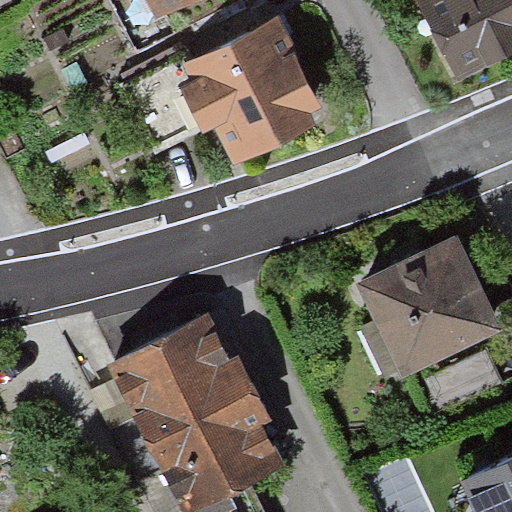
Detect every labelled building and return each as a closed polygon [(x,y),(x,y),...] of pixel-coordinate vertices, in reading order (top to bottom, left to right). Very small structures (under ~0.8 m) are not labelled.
[(511,0),(430,0),(464,70),(511,47),(511,0)] [(324,97),(285,17),(201,58),(192,40),(125,73),(161,146),(223,116),(241,152),(316,116),(310,103),(324,97)] [(461,236),(359,282),(401,374),(503,328),(461,236)] [(216,300),(116,347),(193,511),(252,484),(293,465),(216,300)] [(502,379),(490,352),(427,381),(440,408),(502,379)] [(511,511),(511,457),(484,470),(462,480),(476,511),(511,511)] [(265,511),(252,484),(193,511),(265,511)]
